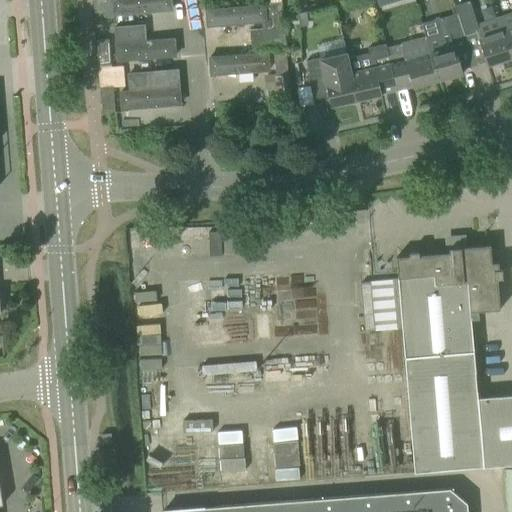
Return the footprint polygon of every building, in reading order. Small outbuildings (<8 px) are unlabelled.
[(359,0),(362,9),(373,6),(372,0),(359,0)] [(291,22),(299,22),(298,10),(290,10),(291,22)] [(107,11),(99,12),(100,24),(108,23),(107,11)] [(511,12),(498,17),(503,31),(511,58),(511,57),(511,12)] [(475,22),(461,27),(473,66),(486,62),(487,66),(511,58),(503,31),(498,17),(476,24),(475,22)] [(271,20),(225,24),(227,53),(273,50),(271,20)] [(440,32),(425,37),(437,81),(462,74),(461,70),(473,66),(461,27),(448,30),(453,46),(445,49),(440,32)] [(171,31),(124,34),(126,63),(173,60),(171,31)] [(400,44),(386,47),(388,57),(396,88),(411,84),(412,88),(437,81),(425,37),(425,36),(400,43),(400,44)] [(368,53),(347,58),(346,58),(348,69),(356,101),(381,95),(380,91),(396,88),(388,57),(386,47),(385,44),(367,48),(368,53)] [(346,58),(347,58),(346,54),(320,60),(320,58),(305,61),(307,69),(305,70),(314,105),(329,101),(330,107),(356,101),(348,69),(346,58)] [(286,75),(294,75),(293,63),(285,63),(286,75)] [(111,65),(103,66),(104,78),(112,77),(111,65)] [(276,74),(229,77),(231,106),(278,103),(276,74)] [(112,79),(104,80),(105,92),(113,91),(112,79)] [(175,98),(128,101),(130,130),(177,127),(175,98)] [(150,227),(127,228),(128,253),(151,252),(150,227)] [(181,230),(182,252),(231,250),(230,228),(181,230)] [(409,256),(396,257),(415,472),(511,464),(511,394),(478,398),(470,312),(499,310),(497,280),(502,279),(501,270),(498,270),(498,263),(491,263),(490,245),(463,248),(462,238),(447,239),(449,253),(419,255),(418,252),(409,253),(409,256)] [(100,435),(101,445),(111,444),(111,434),(100,435)] [(511,511),(511,467),(503,468),(506,511),(511,511)] [(467,511),(467,503),(450,488),(163,510),(162,511),(467,511)]
